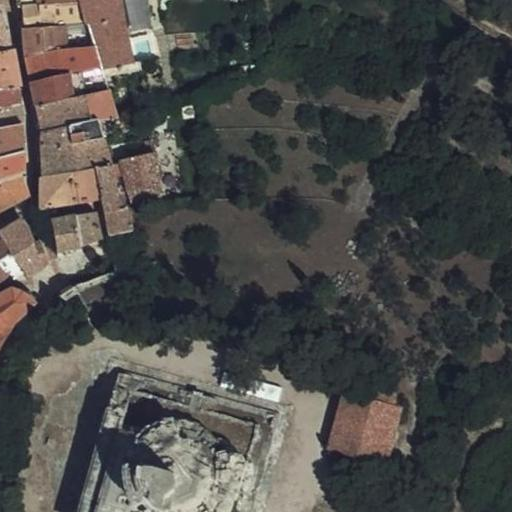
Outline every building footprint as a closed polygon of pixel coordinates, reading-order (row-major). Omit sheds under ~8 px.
[(18,0),(19,8),(23,7),(65,0),(18,0)] [(79,0),(65,0),(23,7),(24,18),(25,27),(25,28),(83,19),(79,0)] [(89,48),(96,72),(97,78),(141,74),(140,65),(132,66),(124,32),(120,0),(79,0),(83,19),(89,48)] [(0,52),(12,50),(0,13),(0,52)] [(83,19),(25,28),(28,57),(89,48),(83,19)] [(89,48),(28,57),(33,82),(96,72),(89,48)] [(0,70),(15,67),(14,60),(13,53),(12,50),(0,52),(0,70)] [(0,91),(19,87),(15,67),(0,70),(0,91)] [(38,108),(102,96),(97,78),(96,72),(33,82),(38,108)] [(0,126),(22,121),(19,87),(0,91),(0,126)] [(41,125),(42,132),(90,122),(109,120),(102,96),(38,108),(41,125)] [(0,157),(25,150),(22,121),(0,126),(0,157)] [(75,172),(95,168),(109,165),(90,122),(42,132),(43,138),(43,169),(43,176),(44,179),(75,172)] [(0,157),(0,212),(9,208),(25,198),(30,194),(26,184),(26,160),(25,153),(25,150),(0,157)] [(109,165),(120,192),(129,190),(134,203),(163,195),(150,154),(109,165)] [(120,192),(109,165),(95,168),(104,199),(121,194),(120,192)] [(104,199),(95,168),(75,172),(79,203),(104,199)] [(41,179),(42,209),(79,203),(75,172),(44,179),(41,179)] [(107,215),(110,235),(134,229),(128,206),(121,194),(104,199),(105,205),(106,211),(107,215)] [(67,249),(73,248),(83,247),(78,216),(75,213),(67,214),(67,212),(55,214),(54,219),(47,220),(48,223),(52,222),(59,258),(61,258),(60,251),(67,249)] [(103,239),(98,212),(78,216),(83,247),(103,239)] [(0,241),(19,269),(23,273),(39,263),(45,261),(43,257),(39,258),(34,244),(37,243),(36,239),(30,241),(25,227),(28,225),(28,222),(24,224),(18,218),(0,229),(0,241)] [(0,276),(6,272),(10,276),(19,269),(0,241),(0,276)] [(0,346),(13,329),(12,327),(36,304),(28,296),(14,289),(0,296),(0,346)] [(51,511),(246,511),(278,396),(97,347),(51,511)] [(337,453),(393,470),(407,412),(399,409),(401,403),(391,391),(374,387),(360,393),(358,399),(351,397),(337,453)]
